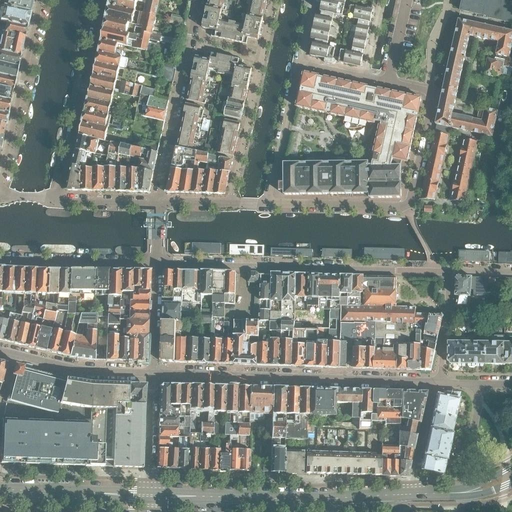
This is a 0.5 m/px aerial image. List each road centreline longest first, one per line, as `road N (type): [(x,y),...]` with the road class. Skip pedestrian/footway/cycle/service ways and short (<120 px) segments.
road 1 (residential): [(157,263),(450,271)]
road 2 (residential): [(438,379),(155,372)]
road 3 (residential): [(268,204),(410,207),(435,89)]
road 4 (residential): [(201,0),(157,206)]
road 5 (residential): [(232,204),(276,0)]
road 6 (residential): [(59,200),(104,0)]
road 7 (residential): [(43,0),(0,197)]
road 8 (tertiary): [(153,497),(327,499)]
road 9 (residential): [(157,263),(0,255)]
road 10 (tertiary): [(0,490),(153,497)]
road 11 (residential): [(268,204),(298,60)]
road 12 (residential): [(155,372),(93,372),(13,354)]
road 13 (residential): [(153,497),(155,372)]
road 14 (residential): [(408,495),(438,379)]
